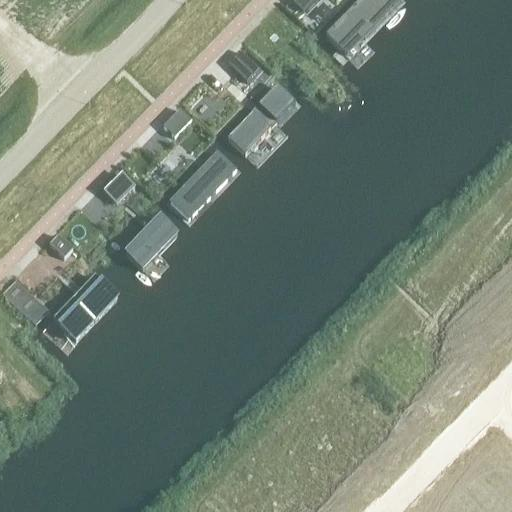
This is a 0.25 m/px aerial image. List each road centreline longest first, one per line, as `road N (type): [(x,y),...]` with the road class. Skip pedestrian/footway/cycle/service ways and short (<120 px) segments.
road 1 (unclassified): [(171,0),(0,178)]
road 2 (residential): [(389,511),(491,406)]
